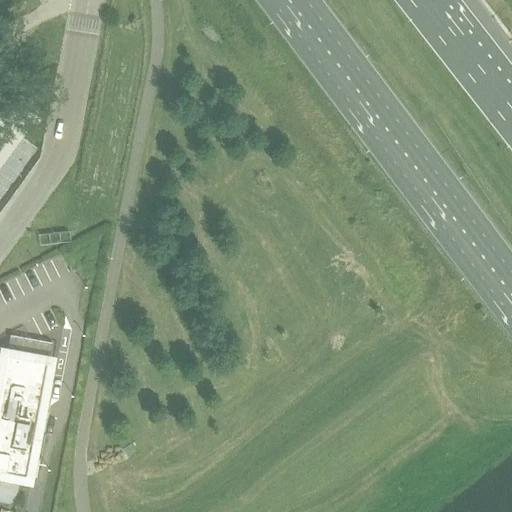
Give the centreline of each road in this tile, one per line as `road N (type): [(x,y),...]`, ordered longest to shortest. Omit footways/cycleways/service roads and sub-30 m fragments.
road 1 (primary): [(298,0),(511,281)]
road 2 (primary): [(511,117),(419,0)]
